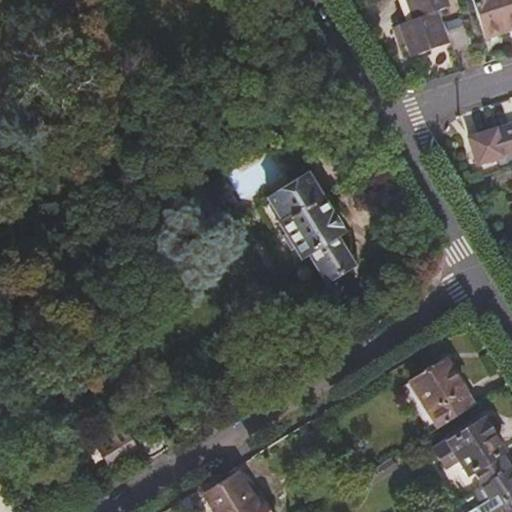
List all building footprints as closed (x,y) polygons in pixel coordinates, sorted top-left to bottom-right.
[(414,58),(446,49),(435,11),(442,8),(439,0),(407,0),(414,22),(404,25),(395,28),(399,45),(409,43),(414,58)] [(407,0),(397,0),(404,25),(414,22),(407,0)] [(511,0),(470,0),(482,36),(511,26),(511,0)] [(448,31),(454,48),(470,43),(465,26),(448,31)] [(511,153),(511,124),(469,138),(478,165),(511,153)] [(341,232),(305,175),(268,199),(280,218),(277,221),(301,257),(307,253),(325,281),(350,265),(333,237),(341,232)] [(437,427),(473,404),(444,359),(409,382),(437,427)] [(474,489),(509,467),(501,454),(504,452),(482,417),(450,437),(449,434),(434,444),(447,466),(450,464),(468,493),(474,489)] [(152,460),(165,451),(166,439),(157,426),(132,441),(124,426),(96,443),(114,472),(143,453),(145,457),(152,460)] [(397,464),(392,456),(365,473),(370,482),(397,464)] [(511,511),(511,465),(509,467),(474,489),(488,511),(511,511)] [(222,484),(218,478),(201,488),(215,511),(271,511),(263,499),(256,504),(238,474),(222,484)] [(200,511),(192,511),(188,496),(181,500),(183,511),(204,511),(200,511)]
